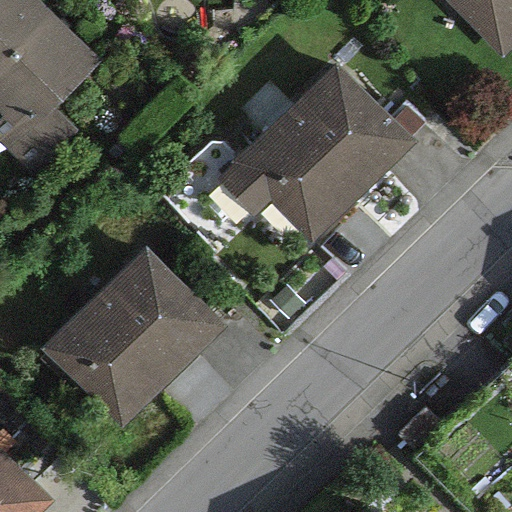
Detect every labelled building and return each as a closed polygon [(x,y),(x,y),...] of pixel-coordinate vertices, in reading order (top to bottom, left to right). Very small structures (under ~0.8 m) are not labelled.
[(0,0),(0,109),(3,113),(0,116),(0,136),(30,168),(73,127),(50,103),(96,58),(40,0),(0,0)] [(511,0),(452,0),(499,51),(511,39),(511,0)] [(306,237),(412,136),(335,55),(212,172),(250,212),(267,196),(306,237)] [(120,424),(222,319),(140,240),(38,346),(120,424)] [(0,511),(28,511),(46,496),(0,447),(0,511)]
